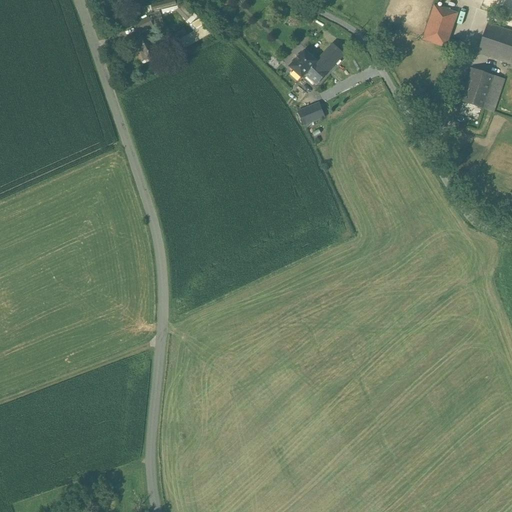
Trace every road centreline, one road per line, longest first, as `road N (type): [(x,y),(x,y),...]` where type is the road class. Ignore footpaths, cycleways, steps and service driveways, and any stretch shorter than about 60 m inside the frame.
road 1 (unclassified): [(156,511),(149,473),(158,249),(79,0)]
road 2 (unclassified): [(292,0),(364,41),(464,213),(511,235)]
road 3 (track): [(160,339),(0,400)]
